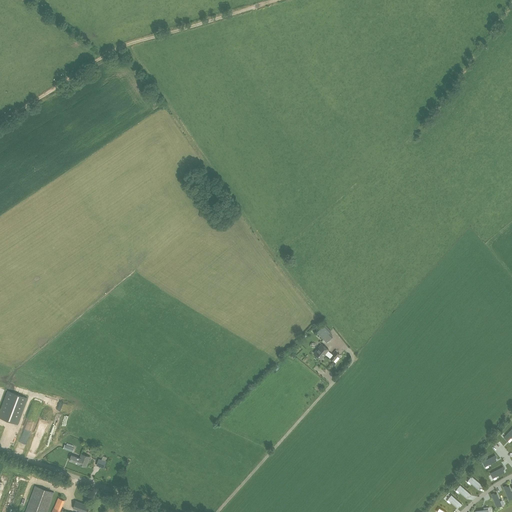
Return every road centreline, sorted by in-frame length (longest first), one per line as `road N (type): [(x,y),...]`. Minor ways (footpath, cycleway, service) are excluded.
road 1 (track): [(0,124),(119,48),(276,0)]
road 2 (unknown): [(218,511),(351,363),(336,339)]
road 3 (unclassified): [(171,511),(0,449)]
